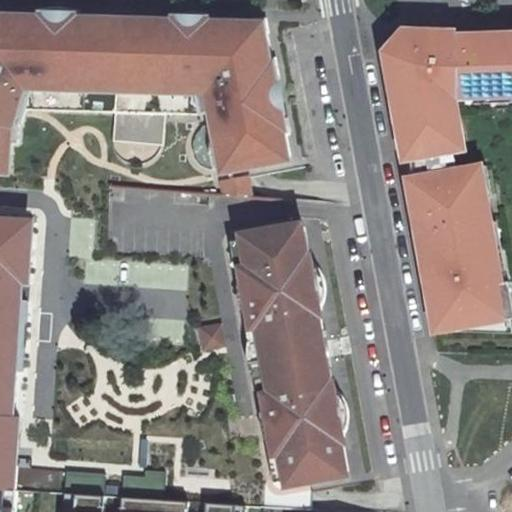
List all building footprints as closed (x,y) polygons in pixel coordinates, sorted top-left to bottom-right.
[(0,174),(10,176),(11,143),(19,144),(20,124),(22,125),(26,111),(48,112),(115,114),(124,19),(0,15),(0,174)] [(115,114),(113,142),(163,147),(165,123),(166,116),(201,117),(209,116),(221,174),(230,173),(230,175),(292,163),(283,119),(285,119),(277,78),(275,78),(265,23),(124,19),(115,114)] [(511,117),(511,28),(381,32),(434,329),(511,324),(511,281),(476,119),(511,117)] [(222,182),(225,196),(252,198),(249,177),(222,182)] [(0,415),(13,417),(22,285),(30,285),(34,216),(0,214),(0,415)] [(304,224),(240,234),(241,241),(232,243),(239,287),(238,287),(242,314),(244,313),(261,414),(259,415),(264,442),(266,441),(273,483),(282,481),(283,488),(347,478),(340,437),(342,437),(334,391),(332,391),(318,310),(320,309),(313,264),(310,265),(304,224)] [(150,340),(180,343),(183,322),(153,318),(150,340)] [(222,322),(199,324),(200,348),(224,347),(222,322)] [(0,490),(14,491),(19,416),(13,417),(0,415),(0,490)]
